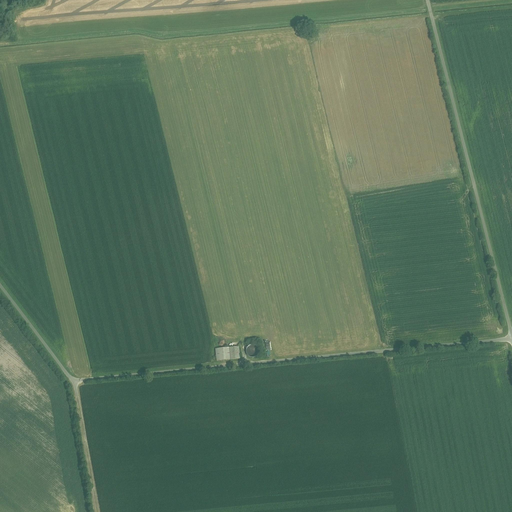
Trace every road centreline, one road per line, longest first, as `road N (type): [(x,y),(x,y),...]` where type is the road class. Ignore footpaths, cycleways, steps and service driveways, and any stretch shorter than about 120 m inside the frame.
road 1 (unclassified): [(0,285),(74,384),(511,338)]
road 2 (unclassified): [(427,0),(511,336)]
road 3 (track): [(97,511),(74,384)]
